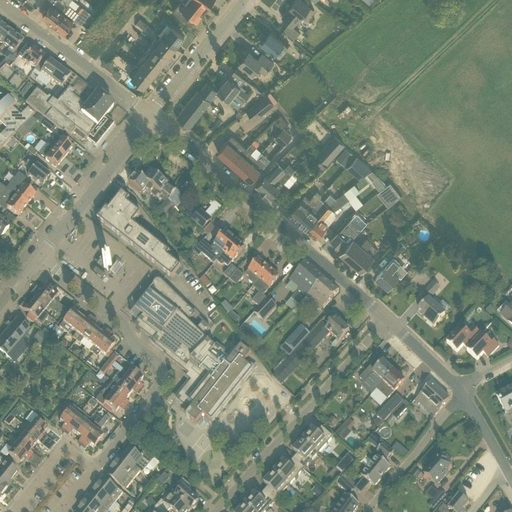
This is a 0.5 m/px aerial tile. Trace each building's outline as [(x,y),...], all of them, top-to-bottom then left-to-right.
[(51,5),(43,16),(53,24),(69,4),(71,0),(49,0),(48,2),(51,5)] [(83,0),(75,0),(89,11),(92,7),(83,0)] [(181,0),(173,10),(191,26),(196,21),(197,21),(208,7),(202,2),(199,5),(196,2),(197,0),(181,0)] [(295,38),(300,32),(293,26),(296,22),(301,15),(306,19),(314,10),(310,6),(307,4),(309,2),(306,0),(303,0),(295,0),(291,6),(291,7),(283,17),(289,22),(284,30),(295,38)] [(75,9),(69,4),(53,24),(65,32),(73,21),(72,21),(74,18),(81,24),(91,13),(79,4),(75,9)] [(184,37),(167,22),(158,32),(161,35),(176,46),(184,37)] [(0,42),(3,45),(12,33),(0,25),(0,24),(0,42)] [(270,32),(262,43),(279,57),(288,46),(270,32)] [(17,60),(26,48),(21,45),(23,42),(12,33),(3,45),(9,50),(4,57),(9,62),(13,65),(17,60)] [(161,35),(157,39),(155,38),(150,44),(155,47),(155,46),(168,57),(176,46),(161,35)] [(145,55),(160,66),(168,57),(155,46),(155,47),(151,52),(149,50),(145,55)] [(17,60),(29,68),(30,66),(35,70),(43,59),(44,58),(33,49),(30,52),(26,48),(17,60)] [(117,52),(111,59),(128,73),(131,76),(144,86),(144,87),(152,76),(139,66),(136,63),(134,66),(117,52)] [(249,52),(240,63),(253,74),(257,68),(265,74),(274,63),(262,53),(258,59),(249,52)] [(144,61),(139,66),(152,76),(160,66),(145,55),(142,59),(144,61)] [(35,70),(34,71),(40,75),(41,74),(50,82),(60,69),(55,66),(57,64),(53,61),(51,59),(48,63),(43,59),(35,70)] [(112,67),(115,64),(110,60),(104,68),(108,72),(118,80),(122,75),(112,67)] [(60,69),(50,82),(65,93),(69,88),(69,89),(77,79),(66,70),(64,73),(60,69)] [(228,78),(218,91),(229,100),(234,104),(233,105),(238,108),(243,101),(248,95),(244,91),(246,89),(241,85),(240,87),(235,83),(229,78),(228,78)] [(46,120),(56,128),(62,134),(65,131),(71,136),(73,134),(83,142),(83,141),(85,138),(96,146),(114,124),(105,117),(113,107),(97,95),(88,105),(79,98),(87,87),(77,79),(69,89),(69,88),(65,93),(57,104),(37,89),(26,103),(25,104),(45,119),(45,120),(46,120)] [(176,117),(189,128),(211,101),(210,101),(218,91),(207,82),(200,91),(198,90),(176,117)] [(265,96),(247,111),(255,121),(274,105),(273,105),(266,95),(265,96)] [(0,109),(20,130),(34,116),(27,109),(20,116),(12,108),(15,106),(7,98),(0,105),(0,109)] [(17,132),(20,130),(0,109),(0,123),(6,130),(0,136),(0,137),(6,144),(10,139),(17,132)] [(38,114),(34,119),(42,125),(46,120),(45,120),(38,114)] [(281,115),(275,120),(279,124),(283,129),(288,124),(281,115)] [(42,125),(41,126),(51,134),(56,128),(46,120),(42,125)] [(283,129),(275,138),(283,145),(291,136),(283,129)] [(72,149),(71,148),(55,136),(51,141),(47,146),(64,159),(72,149)] [(232,136),(226,141),(227,142),(218,152),(231,164),(241,153),(242,154),(246,148),(238,142),(232,136)] [(334,157),(344,145),(334,136),(324,148),(333,156),(334,157)] [(241,153),(231,164),(242,173),(255,158),(250,153),(256,147),(251,142),(246,148),(242,154),(241,153)] [(52,165),(57,169),(64,159),(47,146),(47,147),(46,146),(39,155),(45,160),(45,161),(51,166),(52,165)] [(31,148),(27,152),(34,158),(37,154),(31,148)] [(346,148),(340,155),(348,162),(354,155),(346,148)] [(357,156),(352,162),(365,174),(371,169),(357,156)] [(242,173),(251,181),(265,166),(255,158),(242,173)] [(306,159),(303,163),(308,168),(311,164),(306,159)] [(35,166),(29,161),(25,166),(31,171),(27,176),(42,187),(50,177),(35,165),(35,166)] [(268,172),(256,185),(262,190),(261,190),(265,193),(271,187),(270,186),(275,179),(274,178),(277,174),(280,177),(283,173),(282,171),(284,168),(277,162),(268,172)] [(289,164),(286,168),(292,173),(295,169),(289,164)] [(271,187),(265,193),(271,198),(282,185),(278,182),(280,179),(289,187),(297,178),(292,173),(286,168),(285,169),(284,168),(282,171),(283,173),(280,177),(277,174),(274,178),(275,179),(270,186),(271,187)] [(367,174),(372,181),(378,176),(372,170),(367,174)] [(146,180),(145,181),(162,195),(168,200),(169,201),(171,198),(176,191),(152,173),(151,174),(149,175),(146,178),(146,180)] [(6,190),(5,190),(26,207),(35,195),(24,187),(28,182),(20,176),(18,174),(6,190)] [(132,178),(129,182),(130,184),(129,185),(143,195),(146,191),(156,199),(158,195),(160,197),(162,195),(145,181),(137,175),(134,178),(132,178)] [(383,188),(394,203),(402,196),(391,182),(383,188)] [(0,185),(0,198),(1,199),(9,205),(7,208),(7,209),(18,217),(26,208),(26,207),(5,190),(6,190),(0,185)] [(328,206),(307,230),(317,238),(328,225),(322,220),(332,209),(334,211),(348,200),(356,209),(363,204),(356,195),(350,187),(349,188),(331,203),(330,203),(328,206)] [(321,195),(317,192),(316,191),(309,200),(305,196),(300,201),(289,214),(298,222),(319,198),(321,195)] [(98,220),(172,279),(180,269),(182,270),(168,259),(171,255),(133,225),(140,215),(127,204),(130,200),(122,194),(109,211),(107,210),(98,220)] [(328,206),(319,198),(298,222),(307,230),(328,206)] [(176,207),(171,203),(167,207),(162,212),(167,216),(176,207)] [(203,231),(203,230),(204,232),(213,222),(212,221),(212,220),(201,211),(200,211),(194,206),(186,215),(192,221),(191,221),(203,231)] [(0,238),(1,239),(9,229),(2,224),(3,222),(0,219),(0,238)] [(350,219),(330,242),(338,249),(339,248),(341,251),(353,238),(361,229),(350,219)] [(385,242),(391,247),(407,229),(402,224),(385,242)] [(216,262),(217,261),(217,262),(235,241),(225,233),(211,250),(202,242),(200,245),(193,253),(198,258),(199,259),(202,255),(214,265),(216,262)] [(366,238),(365,239),(360,245),(353,238),(341,251),(340,253),(361,272),(374,257),(372,256),(377,250),(372,245),(372,244),(366,238)] [(400,240),(390,250),(396,256),(406,246),(400,240)] [(217,261),(216,262),(220,266),(221,266),(222,266),(223,266),(224,266),(225,265),(228,268),(245,249),(235,241),(217,262),(217,261)] [(193,242),(186,250),(192,254),(193,254),(193,253),(200,245),(196,243),(193,242)] [(387,265),(376,277),(388,288),(399,275),(393,270),(400,263),(394,257),(387,265)] [(268,269),(258,260),(245,275),(249,279),(248,281),(254,286),(256,283),(259,279),(268,269)] [(291,299),(286,306),(294,313),(299,307),(301,305),(302,304),(307,298),(324,280),(306,264),(300,270),(290,282),(292,283),(299,290),(299,291),(294,296),(291,299)] [(225,275),(224,276),(230,281),(237,272),(232,267),(225,275)] [(260,294),(252,303),(259,309),(267,300),(263,297),(267,293),(279,278),(268,269),(259,279),(256,283),(254,286),(252,288),(260,294)] [(237,272),(230,281),(236,286),(237,285),(244,277),(237,272)] [(153,286),(154,287),(153,288),(149,292),(149,293),(131,315),(132,316),(136,310),(143,315),(163,332),(178,313),(188,323),(196,315),(162,282),(161,281),(160,281),(159,280),(158,280),(157,281),(156,281),(155,282),(154,283),(153,284),(153,285),(153,286)] [(307,298),(307,299),(320,310),(321,311),(338,292),(324,280),(307,298)] [(433,284),(424,294),(430,299),(439,289),(433,284)] [(53,301),(57,296),(46,287),(42,291),(38,288),(35,292),(33,290),(60,312),(64,316),(67,312),(53,301)] [(44,313),(47,308),(52,312),(53,311),(57,315),(60,312),(33,290),(32,290),(35,292),(32,296),(36,299),(32,303),(44,313)] [(268,301),(255,314),(264,322),(276,309),(268,301)] [(429,301),(419,312),(425,317),(424,319),(434,328),(440,322),(440,321),(445,315),(429,301)] [(19,307),(29,315),(26,319),(33,324),(36,320),(42,325),(48,317),(44,313),(32,303),(28,308),(24,305),(21,309),(19,307)] [(501,316),(508,322),(511,325),(511,304),(501,316)] [(59,328),(63,331),(68,334),(71,330),(81,318),(76,314),(79,310),(76,308),(77,305),(59,328)] [(216,349),(215,349),(205,339),(210,329),(204,323),(196,330),(188,323),(178,313),(163,332),(143,315),(134,326),(153,342),(152,344),(166,355),(165,356),(188,375),(186,378),(190,382),(216,349)] [(76,341),(94,319),(92,321),(88,318),(85,322),(81,318),(71,330),(76,334),(72,338),(76,341)] [(323,323),(290,359),(299,368),(330,335),(339,343),(345,337),(344,336),(349,331),(336,318),(328,328),(323,323)] [(76,341),(80,344),(83,340),(88,343),(98,332),(93,328),(96,324),(92,321),(94,319),(76,341)] [(17,320),(0,340),(0,351),(10,361),(15,356),(11,353),(14,349),(17,352),(22,354),(28,347),(21,341),(29,331),(17,320)] [(244,326),(238,332),(245,339),(251,332),(244,326)] [(451,335),(446,340),(448,342),(447,344),(457,353),(463,347),(467,351),(470,349),(482,336),(475,330),(472,333),(464,326),(462,328),(454,337),(451,335)] [(301,327),(285,345),(294,353),(310,335),(301,327)] [(93,355),(111,332),(109,334),(105,332),(102,336),(98,332),(88,343),(93,347),(89,352),(93,355)] [(100,353),(108,359),(112,354),(110,352),(115,345),(110,341),(113,338),(109,335),(111,332),(93,355),(96,357),(100,353)] [(51,343),(39,333),(33,341),(45,351),(51,343)] [(467,351),(467,352),(477,361),(483,355),(488,359),(490,357),(499,347),(492,341),(484,334),(482,336),(470,349),(467,351)] [(251,356),(241,348),(237,344),(228,355),(217,347),(215,349),(216,349),(190,382),(176,400),(187,409),(188,408),(191,411),(186,417),(196,425),(203,417),(212,424),(253,372),(244,365),(251,356)] [(290,358),(294,353),(285,345),(281,350),(290,358)] [(81,352),(76,349),(72,353),(77,357),(81,352)] [(113,356),(106,364),(110,368),(113,364),(118,359),(113,356)] [(374,364),(360,379),(364,383),(364,384),(375,393),(377,390),(384,383),(394,372),(383,362),(378,368),(374,364)] [(106,364),(99,373),(104,376),(110,368),(106,364)] [(120,375),(119,375),(124,379),(140,391),(143,388),(139,384),(143,380),(131,370),(127,375),(122,371),(120,375)] [(91,372),(87,377),(92,381),(94,379),(96,376),(91,372)] [(375,393),(370,398),(381,408),(388,400),(395,393),(405,382),(394,372),(384,383),(377,390),(375,393)] [(118,373),(115,377),(121,382),(121,383),(117,387),(129,396),(133,392),(137,395),(140,391),(124,379),(119,375),(120,375),(118,373)] [(104,390),(127,408),(129,404),(125,401),(129,396),(117,387),(111,381),(104,390)] [(432,383),(415,402),(418,405),(419,404),(424,409),(441,392),(432,383)] [(511,388),(497,397),(506,414),(511,410),(511,388)] [(104,390),(97,399),(95,402),(110,414),(112,411),(115,414),(119,409),(123,412),(127,408),(104,390)] [(441,392),(424,409),(428,412),(427,413),(433,419),(449,400),(441,392)] [(397,396),(377,417),(384,423),(403,402),(397,396)] [(91,400),(87,405),(93,410),(97,405),(91,400)] [(405,402),(391,417),(392,417),(395,420),(396,421),(410,406),(405,402)] [(64,433),(81,412),(77,410),(74,414),(69,411),(71,408),(66,404),(60,411),(57,414),(62,418),(59,422),(64,426),(61,430),(64,433)] [(76,436),(86,424),(81,420),(85,415),(81,412),(64,433),(68,436),(72,432),(76,436)] [(10,416),(4,423),(8,427),(14,419),(10,416)] [(109,420),(105,417),(102,421),(82,446),(85,449),(88,445),(93,449),(103,438),(98,434),(109,420)] [(44,423),(37,418),(31,426),(27,423),(24,426),(47,445),(44,442),(47,439),(43,436),(47,431),(41,427),(44,423)] [(102,421),(98,418),(94,423),(91,427),(86,424),(76,436),(81,439),(78,443),(82,446),(102,421)] [(333,429),(337,424),(331,418),(327,423),(333,429)] [(378,419),(373,424),(378,429),(383,424),(378,419)] [(22,439),(33,448),(37,443),(41,446),(44,443),(47,445),(24,426),(21,430),(26,434),(22,439)] [(344,441),(351,433),(343,427),(336,435),(344,441)] [(301,439),(318,455),(333,438),(322,428),(317,434),(312,430),(309,434),(308,432),(301,439)] [(29,453),(33,448),(22,439),(18,443),(13,439),(9,437),(6,441),(10,444),(10,443),(34,462),(31,459),(33,456),(29,453)] [(318,455),(301,439),(295,446),(297,448),(293,451),(297,455),(293,461),(304,471),(318,455)] [(8,456),(20,465),(23,460),(27,463),(30,460),(34,462),(10,443),(10,444),(7,447),(12,451),(8,456)] [(378,458),(362,477),(374,488),(390,468),(385,464),(387,461),(388,461),(393,455),(382,446),(377,452),(380,455),(378,458)] [(121,456),(121,457),(141,472),(141,473),(143,474),(146,469),(150,472),(153,472),(159,464),(160,465),(160,464),(144,452),(141,456),(131,449),(123,458),(121,456)] [(403,459),(408,453),(403,449),(398,455),(403,459)] [(342,475),(354,462),(347,456),(336,470),(342,475)] [(442,456),(424,476),(425,477),(429,480),(434,484),(437,487),(449,473),(446,471),(449,467),(451,466),(447,462),(448,461),(446,457),(442,456)] [(121,457),(114,466),(134,481),(141,473),(141,472),(121,457)] [(0,474),(9,482),(10,482),(17,472),(0,458),(0,474)] [(421,464),(427,468),(431,463),(426,458),(421,464)] [(304,471),(293,461),(288,466),(283,462),(280,466),(278,465),(272,472),(289,487),(304,471)] [(114,466),(106,475),(126,491),(134,481),(114,466)] [(416,470),(411,476),(417,480),(421,475),(416,470)] [(289,487),(272,472),(266,479),(267,480),(264,484),(268,488),(263,493),(275,503),(289,487)] [(0,489),(4,492),(12,483),(10,482),(9,482),(0,474),(0,489)] [(337,484),(350,497),(356,490),(346,481),(343,478),(343,477),(337,484)] [(116,504),(124,494),(104,479),(96,488),(116,504)] [(179,485),(171,494),(175,498),(190,511),(191,511),(193,509),(194,510),(198,506),(197,505),(199,503),(187,492),(191,487),(182,479),(178,484),(179,485)] [(324,492),(317,486),(311,492),(318,498),(324,492)] [(96,488),(89,497),(107,511),(109,511),(116,504),(96,488)] [(425,496),(432,501),(437,494),(431,489),(425,496)] [(440,492),(428,506),(434,511),(446,496),(440,492)] [(266,511),(275,503),(263,493),(258,499),(254,495),(251,498),(249,497),(243,504),(251,511),(266,511)] [(162,501),(157,506),(164,511),(168,511),(171,509),(173,511),(189,511),(190,511),(175,498),(171,494),(164,503),(162,501)] [(334,511),(355,511),(359,506),(345,496),(334,511)] [(82,506),(88,511),(107,511),(89,497),(82,506)] [(442,504),(438,510),(440,511),(463,511),(469,505),(459,497),(449,510),(442,504)]
